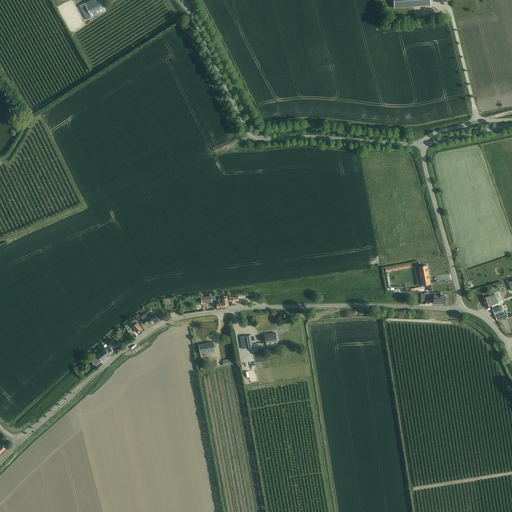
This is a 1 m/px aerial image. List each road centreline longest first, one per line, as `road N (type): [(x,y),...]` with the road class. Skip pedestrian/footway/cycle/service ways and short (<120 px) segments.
road 1 (unclassified): [(15,444),(99,369),(173,318),(272,306),(460,307)]
road 2 (unclassified): [(423,144),(249,133),(184,0)]
road 3 (unclassified): [(460,307),(423,144)]
